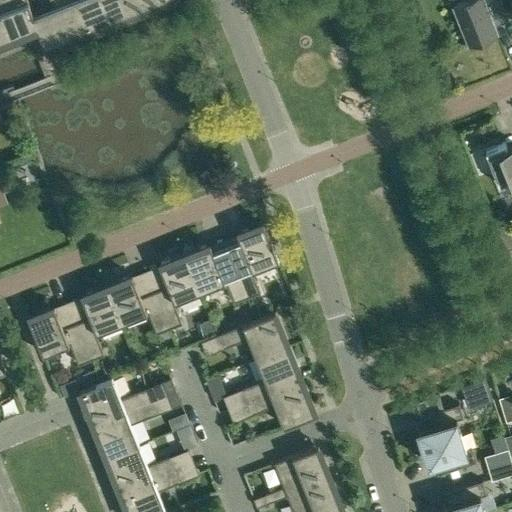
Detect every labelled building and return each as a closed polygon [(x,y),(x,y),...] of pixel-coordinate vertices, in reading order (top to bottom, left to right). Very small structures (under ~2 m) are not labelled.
[(39,27),(34,15),(27,0),(0,0),(0,14),(9,38),(37,27),(39,27)] [(50,0),(54,7),(34,15),(39,27),(37,27),(45,48),(80,34),(65,0),(50,0)] [(65,0),(80,34),(115,20),(106,0),(65,0)] [(106,0),(115,20),(147,7),(144,0),(106,0)] [(502,4),(500,0),(468,0),(453,6),(468,44),(497,33),(488,10),(502,4)] [(0,42),(9,38),(0,14),(0,42)] [(511,182),(511,144),(507,146),(505,142),(486,150),(499,183),(510,178),(511,182)] [(246,254),(233,259),(247,296),(260,291),(252,270),(279,259),(263,221),(237,232),(246,254)] [(511,230),(509,222),(497,227),(506,250),(511,247),(511,230)] [(185,253),(201,290),(226,280),(234,301),(247,296),(233,259),(219,264),(210,243),(185,253)] [(168,285),(155,290),(170,327),(182,322),(174,301),(201,290),(185,253),(159,263),(168,285)] [(132,274),(107,284),(122,322),(148,311),(156,332),(170,327),(155,290),(141,296),(132,274)] [(90,316),(76,322),(91,358),(104,353),(96,332),(122,322),(107,284),(81,294),(90,316)] [(78,363),(91,358),(76,322),(63,327),(54,305),(28,316),(43,353),(70,342),(78,363)] [(256,357),(289,344),(275,310),(221,332),(227,345),(248,337),(256,357)] [(216,331),(211,318),(205,320),(210,333),(216,331)] [(289,344),(256,357),(265,378),(243,386),(249,399),(302,378),(289,344)] [(219,374),(206,379),(213,396),(226,391),(219,374)] [(484,374),(461,383),(466,395),(489,386),(484,374)] [(177,390),(172,376),(121,397),(112,375),(80,388),(94,423),(162,396),(177,390)] [(302,378),(249,399),(254,412),(275,404),(283,425),(316,412),(302,378)] [(499,397),(502,409),(511,407),(511,405),(511,404),(509,394),(499,397)] [(94,423),(107,458),(140,445),(131,422),(167,408),(162,396),(94,423)] [(418,428),(423,446),(462,434),(457,418),(463,417),(459,403),(420,414),(424,426),(418,428)] [(511,405),(511,407),(502,409),(506,421),(511,419),(511,405)] [(189,422),(178,427),(180,434),(192,429),(189,422)] [(462,434),(423,446),(428,462),(435,461),(438,472),(477,460),(472,446),(466,448),(462,434)] [(330,473),(318,444),(274,461),(284,486),(286,491),(330,473)] [(147,463),(140,445),(107,458),(120,490),(174,468),(169,455),(147,463)] [(488,467),(511,460),(508,448),(484,455),(488,467)] [(511,461),(511,460),(488,467),(492,480),(511,473),(511,461)] [(179,481),(174,468),(120,490),(128,511),(162,511),(166,510),(158,489),(179,481)] [(294,511),(311,511),(341,501),(330,473),(286,491),(284,486),(269,492),(272,500),(287,494),(294,511)] [(441,505),(443,511),(479,511),(485,510),(480,495),(487,493),(482,479),(444,491),(447,503),(441,505)] [(269,492),(254,498),(257,506),(272,500),(269,492)] [(345,511),(341,501),(311,511),(345,511)]
